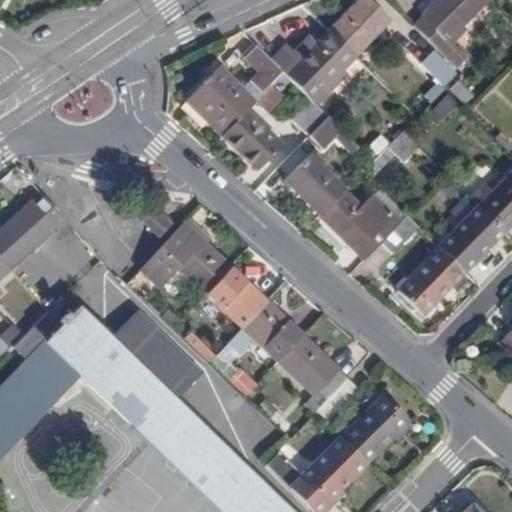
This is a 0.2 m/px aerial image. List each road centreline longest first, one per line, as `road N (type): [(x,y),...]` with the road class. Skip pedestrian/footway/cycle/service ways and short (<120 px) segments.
road 1 (residential): [(126,106),(417,369)]
road 2 (residential): [(125,64),(266,0)]
road 3 (residential): [(417,369),(511,270)]
road 4 (secondary): [(151,0),(39,62)]
road 5 (residential): [(478,424),(393,511)]
